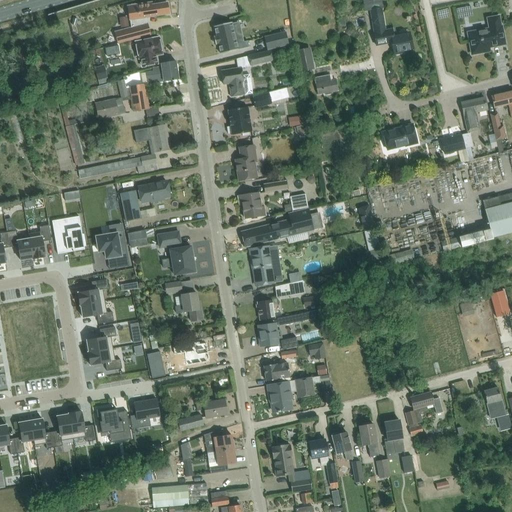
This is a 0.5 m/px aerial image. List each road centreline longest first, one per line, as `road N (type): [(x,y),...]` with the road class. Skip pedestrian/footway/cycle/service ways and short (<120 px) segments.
road 1 (residential): [(247,428),(185,18)]
road 2 (residential): [(247,428),(511,361)]
road 3 (residential): [(378,52),(388,95),(399,103),(511,79)]
road 4 (residential): [(74,388),(59,284),(48,276),(0,284)]
